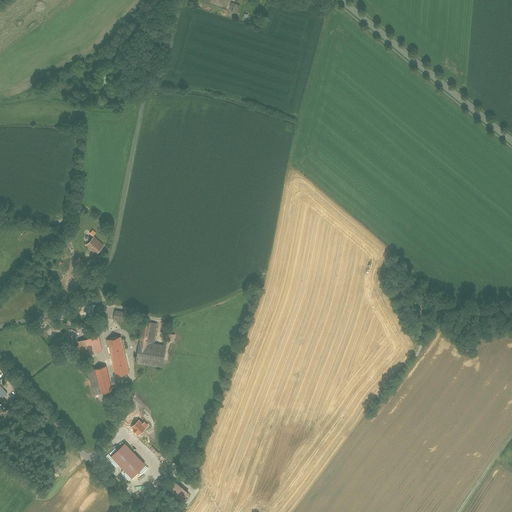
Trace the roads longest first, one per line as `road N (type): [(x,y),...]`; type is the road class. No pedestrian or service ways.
road 1 (residential): [(0,326),(77,300),(109,256),(146,82),(177,0)]
road 2 (tertiary): [(340,0),(511,142)]
road 3 (residential): [(0,362),(139,511)]
